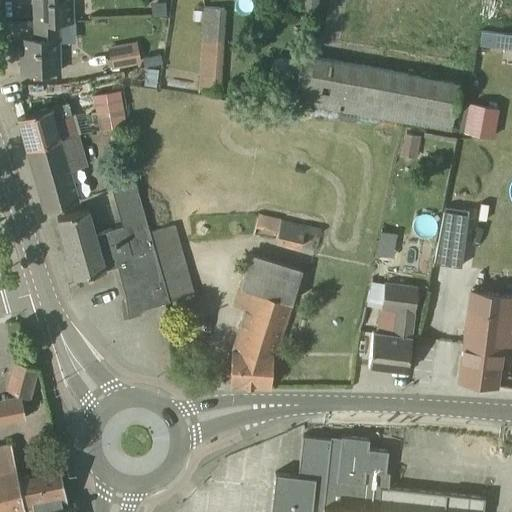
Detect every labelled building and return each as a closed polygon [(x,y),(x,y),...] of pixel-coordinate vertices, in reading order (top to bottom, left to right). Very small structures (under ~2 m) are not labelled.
[(32,0),(33,20),(61,19),(61,18),(75,18),(74,0),(32,0)] [(317,12),(319,0),(299,0),(298,9),(317,12)] [(166,1),(157,1),(151,8),(152,17),(167,16),(166,1)] [(199,88),(222,89),(224,6),(200,6),(199,88)] [(61,19),(33,20),(34,37),(20,38),(21,72),(62,71),(61,19)] [(511,34),(482,31),(480,44),(511,47),(511,34)] [(107,46),(112,68),(142,62),(138,41),(107,46)] [(301,54),(293,102),(451,130),(460,82),(301,54)] [(103,128),(125,125),(120,89),(98,92),(103,128)] [(25,146),(55,136),(72,130),(63,102),(17,117),(25,146)] [(469,102),(464,132),(494,137),(499,108),(469,102)] [(79,199),(69,169),(66,160),(76,157),(77,160),(86,158),(79,134),(57,141),(55,136),(25,146),(44,210),(79,199)] [(146,231),(133,184),(111,190),(122,229),(95,236),(87,210),(57,218),(57,219),(59,218),(69,255),(68,255),(74,277),(87,273),(87,274),(105,269),(105,268),(117,265),(129,307),(139,309),(140,313),(141,312),(140,308),(166,301),(146,231)] [(461,265),(467,214),(455,212),(443,211),(434,262),(461,265)] [(256,227),(278,233),(276,241),(300,247),(305,227),(259,215),(256,227)] [(146,231),(166,301),(194,293),(175,223),(146,231)] [(390,265),(394,242),(381,241),(378,264),(390,265)] [(229,383),(270,386),(269,354),(294,289),(301,267),(250,252),(239,285),(242,286),(234,308),(243,312),(228,351),(229,383)] [(368,366),(407,370),(415,312),(414,312),(418,285),(384,281),(380,309),(394,310),(392,333),(396,334),(396,338),(372,335),(368,366)] [(458,380),(494,385),(498,339),(511,340),(511,293),(491,291),(491,297),(467,294),(458,380)] [(30,395),(37,366),(14,360),(6,388),(30,395)] [(0,423),(26,418),(21,394),(0,398),(0,423)] [(368,447),(369,438),(341,435),(341,442),(331,441),(331,438),(303,435),(298,475),(275,472),(270,511),(482,511),(485,496),(445,492),(445,493),(381,486),(383,471),(386,472),(388,450),(368,447)] [(0,443),(0,511),(14,511),(68,501),(62,474),(20,483),(12,440),(0,443)] [(75,511),(74,503),(35,511),(75,511)]
